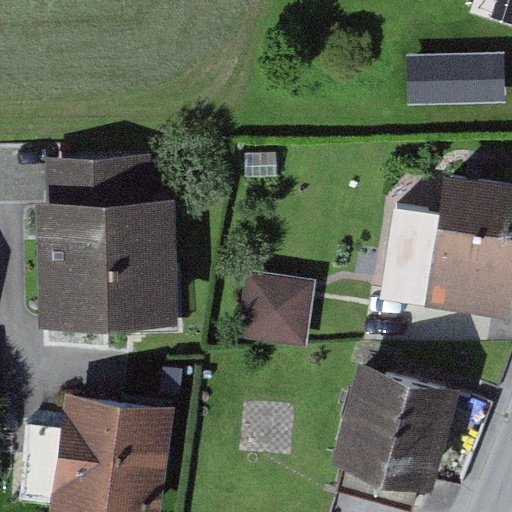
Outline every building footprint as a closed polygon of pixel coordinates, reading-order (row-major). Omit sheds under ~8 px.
[(511,0),(488,0),(487,4),(511,11),(511,0)] [(158,150),(58,153),(59,174),(60,198),(160,195),(158,150)] [(511,179),(459,172),(455,205),(443,293),(511,301),(511,179)] [(60,198),(50,198),(53,311),(183,307),(180,194),(160,195),(60,198)] [(417,289),(443,293),(455,205),(406,198),(394,286),(417,289)] [(321,277),(261,270),(254,329),(314,336),(321,277)] [(434,472),(458,386),(374,364),(351,449),(358,451),(428,470),(434,472)] [(164,509),(177,400),(80,389),(76,423),(67,497),(164,509)] [(31,493),(67,497),(76,423),(59,421),(40,419),(31,493)] [(358,451),(349,484),(419,502),(422,490),(428,470),(358,451)]
